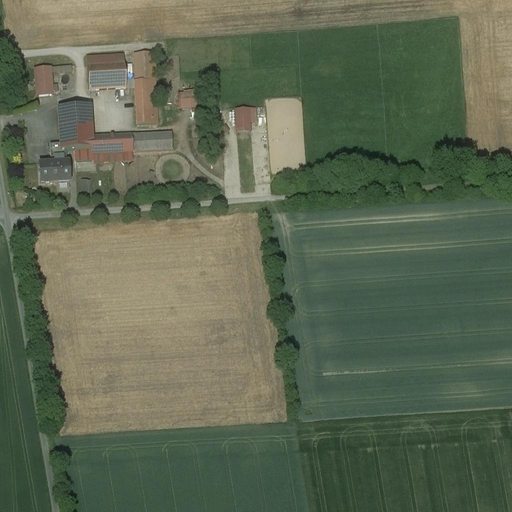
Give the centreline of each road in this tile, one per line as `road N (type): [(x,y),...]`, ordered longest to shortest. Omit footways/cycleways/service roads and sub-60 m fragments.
road 1 (unclassified): [(6,217),(417,189)]
road 2 (unclassified): [(55,511),(6,217)]
